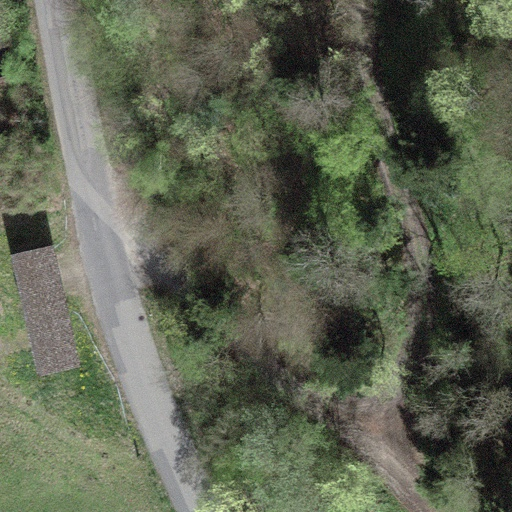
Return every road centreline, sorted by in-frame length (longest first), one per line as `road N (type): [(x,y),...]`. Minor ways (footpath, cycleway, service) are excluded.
road 1 (unclassified): [(61,0),(97,208),(136,368),(205,511)]
road 2 (track): [(345,429),(409,358),(433,307),(428,255),(369,65),(358,0)]
road 3 (track): [(345,429),(97,208)]
